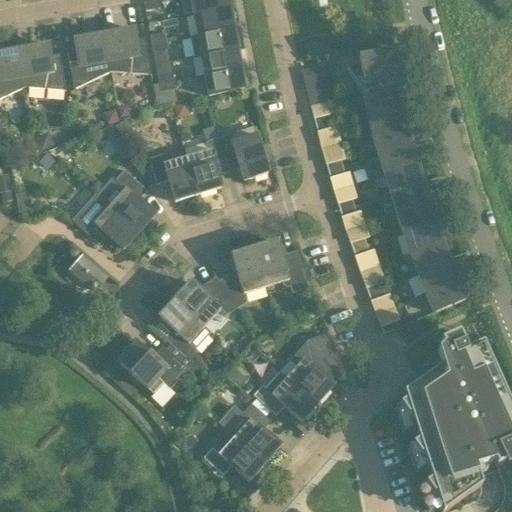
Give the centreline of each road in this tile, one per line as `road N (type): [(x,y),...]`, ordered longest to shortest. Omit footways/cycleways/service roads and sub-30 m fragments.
road 1 (residential): [(270,511),(377,384),(377,362),(318,195)]
road 2 (residential): [(511,318),(457,160),(415,0)]
road 3 (residential): [(78,360),(191,233),(318,195)]
road 4 (residential): [(318,195),(270,0)]
